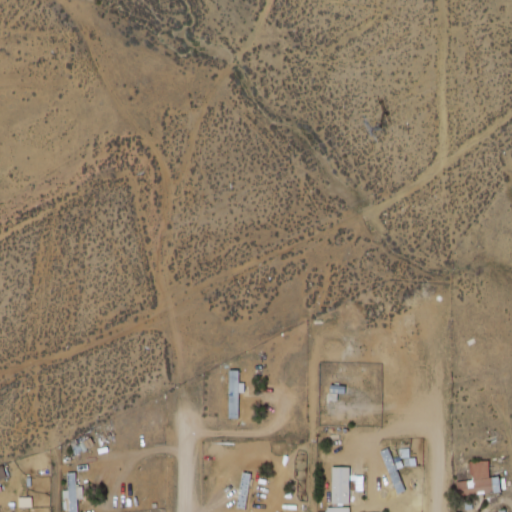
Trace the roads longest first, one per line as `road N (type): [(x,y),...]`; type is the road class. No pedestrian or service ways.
road 1 (track): [(0,381),(511,126)]
road 2 (track): [(39,362),(64,275),(89,66),(84,0)]
road 3 (residential): [(441,511),(443,310)]
road 4 (residential): [(182,511),(183,382)]
